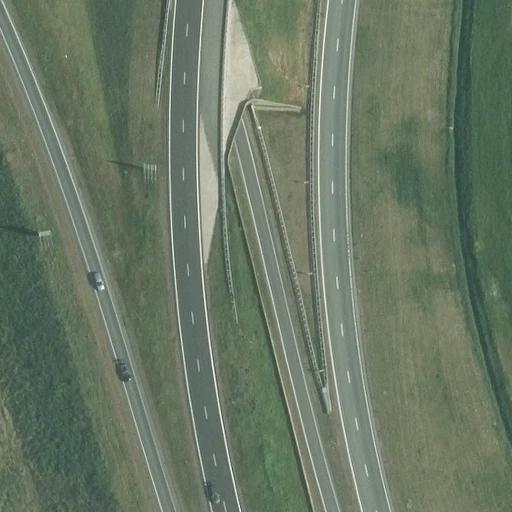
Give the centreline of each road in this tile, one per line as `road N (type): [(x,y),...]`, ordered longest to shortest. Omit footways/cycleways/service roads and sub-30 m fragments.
road 1 (trunk): [(330,511),(200,0)]
road 2 (trunk): [(0,18),(58,158),(166,511)]
road 3 (trunk): [(375,511),(333,251),(341,0)]
road 4 (trunk): [(188,0),(187,279),(224,511)]
